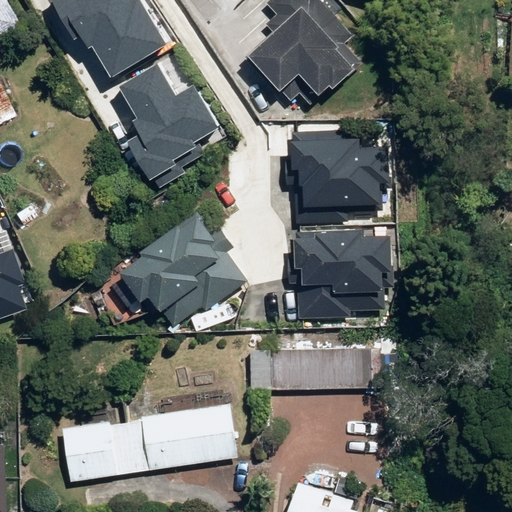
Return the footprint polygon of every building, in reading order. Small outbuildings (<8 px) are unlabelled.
[(0,0),(0,36),(28,19),(16,0),(0,0)] [(81,84),(170,30),(150,0),(38,0),(32,4),(81,84)] [(272,0),(271,2),(279,10),(269,20),(278,29),(258,48),(293,83),(308,68),(329,90),(341,78),(344,81),(363,62),(346,45),(361,30),(330,0),(272,0)] [(178,89),(157,55),(91,96),(114,133),(107,138),(134,183),(196,145),(187,131),(214,115),(193,80),(178,89)] [(0,121),(18,112),(0,76),(0,121)] [(364,138),(364,126),(297,127),(298,164),(308,164),(309,181),(313,180),(313,199),(392,198),(391,173),(398,172),(398,141),(371,142),(370,138),(364,138)] [(229,240),(205,208),(129,264),(175,326),(241,277),(219,247),(229,240)] [(396,270),(395,226),(292,229),(293,262),(297,262),(297,271),(303,271),(303,285),(296,285),(297,324),(348,323),(348,316),(382,315),(382,291),(386,291),(386,271),(396,270)] [(0,319),(28,309),(18,282),(24,280),(12,249),(0,253),(0,319)] [(386,346),(256,348),(257,387),(387,385),(386,346)] [(236,401),(69,425),(77,480),(244,455),(236,401)] [(8,511),(11,441),(0,440),(0,511),(8,511)]
